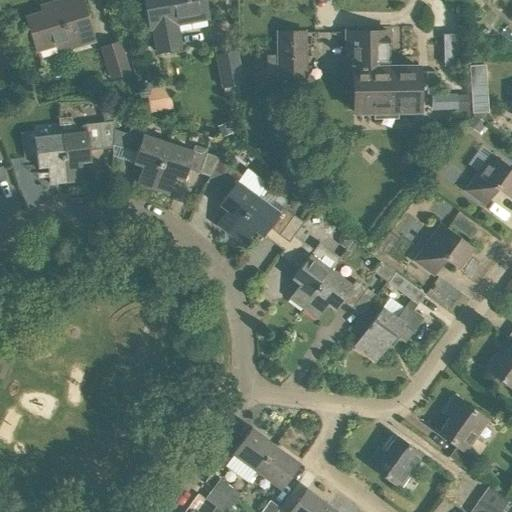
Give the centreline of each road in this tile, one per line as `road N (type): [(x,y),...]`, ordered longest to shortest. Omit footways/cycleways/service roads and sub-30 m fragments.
road 1 (residential): [(240,391),(234,295),(214,257),(168,226),(106,209),(62,209),(0,233)]
road 2 (residential): [(511,257),(399,410),(331,403)]
road 3 (residential): [(164,511),(220,435),(240,391)]
road 4 (residential): [(378,511),(322,466),(331,403)]
